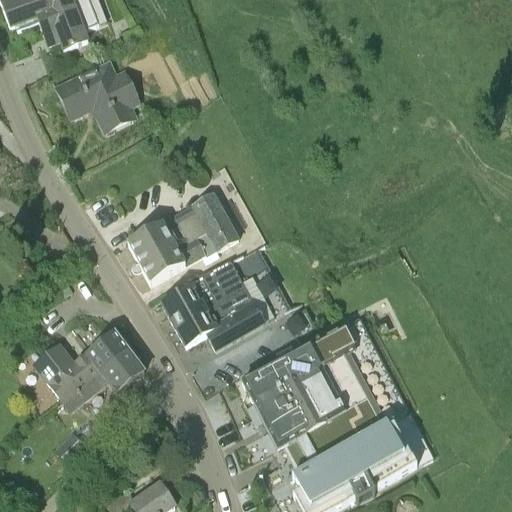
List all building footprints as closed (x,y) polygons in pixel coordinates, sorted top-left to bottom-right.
[(96,0),(95,0),(90,2),(88,0),(19,0),(18,1),(17,0),(0,0),(0,8),(10,34),(38,23),(48,50),(60,45),(64,55),(89,45),(85,35),(107,26),(96,0)] [(107,137),(137,123),(132,113),(141,109),(125,75),(116,79),(111,70),(57,95),(70,122),(94,110),(107,137)] [(151,290),(215,254),(217,257),(239,245),(214,201),(193,213),(128,249),(137,265),(133,267),(131,272),(134,276),(138,276),(142,274),(151,290)] [(31,270),(39,282),(56,271),(47,259),(31,270)] [(216,356),(265,328),(231,266),(181,292),(184,297),(162,310),(186,352),(207,340),(216,356)] [(72,296),(69,289),(63,292),(64,300),(72,296)] [(259,378),(242,387),(278,455),(287,450),(301,477),(297,479),(298,481),(305,493),(299,496),(306,511),(341,511),(355,505),(357,509),(375,500),(372,495),(429,465),(428,464),(407,423),(411,421),(359,325),(345,333),(259,378)] [(114,337),(89,357),(104,376),(129,357),(114,337)] [(33,370),(62,408),(104,376),(89,357),(74,369),(59,350),(33,370)] [(104,376),(77,397),(84,406),(109,388),(117,398),(144,377),(129,357),(104,376)] [(56,456),(67,468),(85,451),(74,439),(56,456)] [(174,511),(175,511),(159,489),(135,506),(128,496),(107,511),(108,511),(174,511)]
